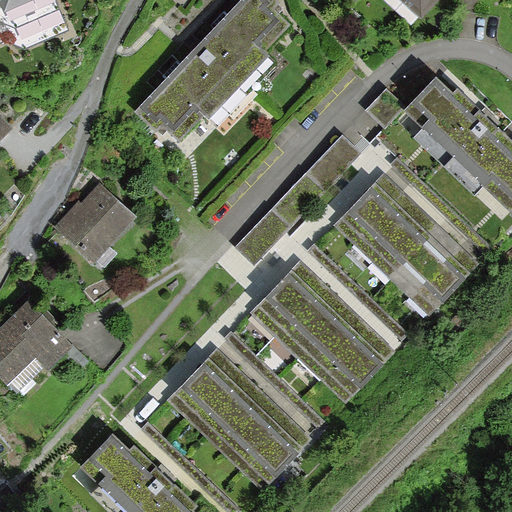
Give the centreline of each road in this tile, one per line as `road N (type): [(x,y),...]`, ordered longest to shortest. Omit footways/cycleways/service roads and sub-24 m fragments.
road 1 (residential): [(511,69),(484,49),(456,46),(426,49),(392,66),(224,231),(207,260)]
road 2 (track): [(511,423),(433,453),(372,511)]
